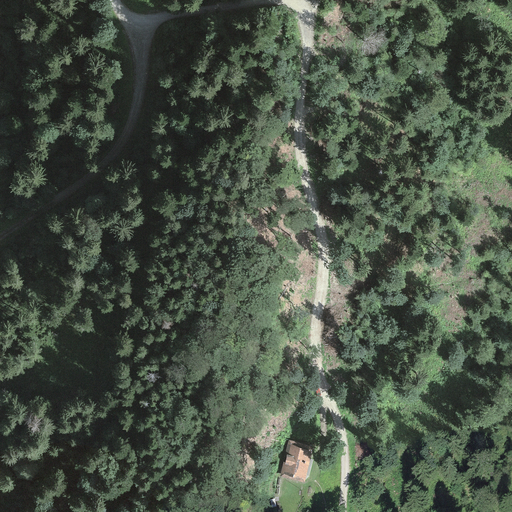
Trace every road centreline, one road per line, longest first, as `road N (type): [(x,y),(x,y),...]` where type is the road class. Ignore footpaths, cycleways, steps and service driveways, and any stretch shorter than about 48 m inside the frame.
road 1 (track): [(314,27),(299,147),(324,247),(315,359),(345,442),(343,511)]
road 2 (track): [(142,27),(143,70),(129,130),(107,162),(56,198)]
road 3 (track): [(142,27),(210,8),(276,2),(305,12),(314,27)]
